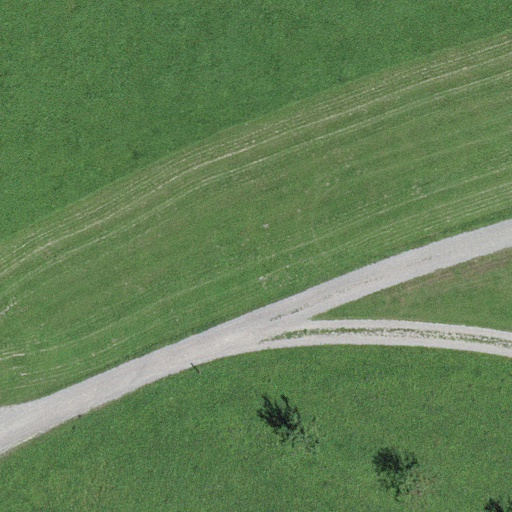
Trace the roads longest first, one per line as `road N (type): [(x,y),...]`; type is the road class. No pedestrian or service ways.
road 1 (track): [(511,348),(249,331),(0,429)]
road 2 (track): [(249,331),(511,237)]
